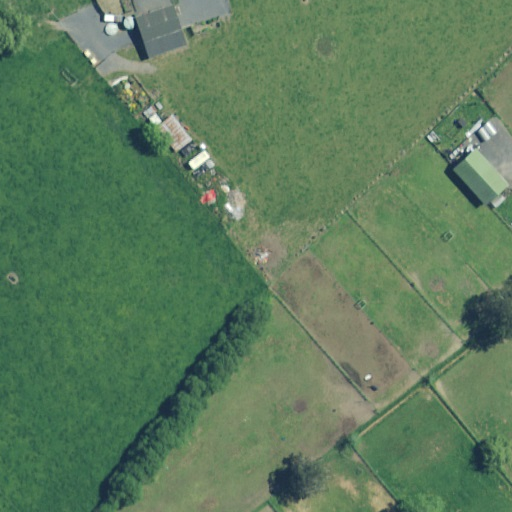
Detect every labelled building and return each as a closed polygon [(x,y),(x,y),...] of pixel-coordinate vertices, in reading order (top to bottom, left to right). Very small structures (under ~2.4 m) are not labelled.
[(186,46),(173,5),(135,17),(148,58),(186,46)] [(172,112),(160,97),(143,109),(176,152),(191,140),(170,113),(172,112)] [(504,108),(496,97),(487,104),(495,115),(504,108)] [(507,185),(475,150),(453,170),(485,205),(507,185)] [(209,158),(204,151),(188,163),(193,170),(209,158)]
